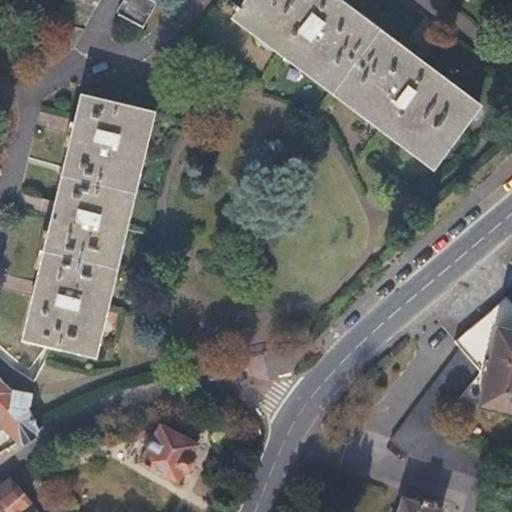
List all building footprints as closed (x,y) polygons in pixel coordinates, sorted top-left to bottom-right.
[(66,0),(52,24),(82,30),(99,0),(66,0)] [(124,0),(116,13),(142,30),(159,0),(124,0)] [(244,0),(232,16),(433,167),(479,106),(336,0),(244,0)] [(94,354),(151,112),(80,94),(21,337),(94,354)] [(452,342),(458,349),(479,373),(457,400),(511,413),(511,307),(504,298),(452,342)] [(411,455),(493,484),(501,454),(451,442),(440,421),(457,400),(479,373),(458,349),(391,440),(411,455)] [(14,393),(0,380),(0,423),(20,442),(39,430),(29,394),(14,393)] [(159,423),(138,462),(175,483),(181,473),(187,472),(195,457),(191,455),(196,444),(159,423)] [(24,496),(10,478),(0,486),(0,508),(3,511),(26,511),(30,505),(24,498),(24,496)] [(440,511),(441,510),(400,497),(395,511),(440,511)]
